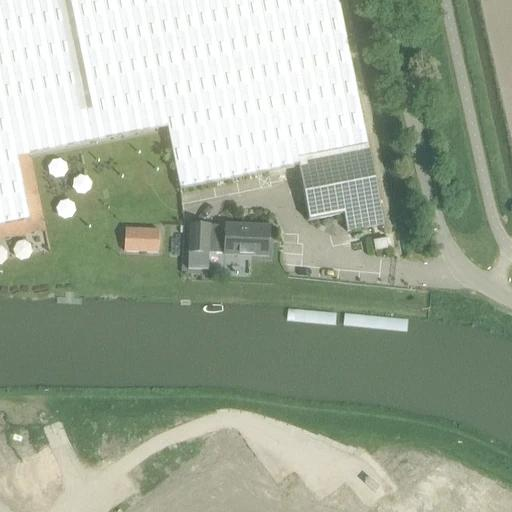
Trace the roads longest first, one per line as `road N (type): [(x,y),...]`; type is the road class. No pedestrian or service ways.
road 1 (unclassified): [(381,0),(433,222),(459,270),(511,302)]
road 2 (unclassified): [(64,511),(171,440),(203,431),(257,430),(321,465)]
